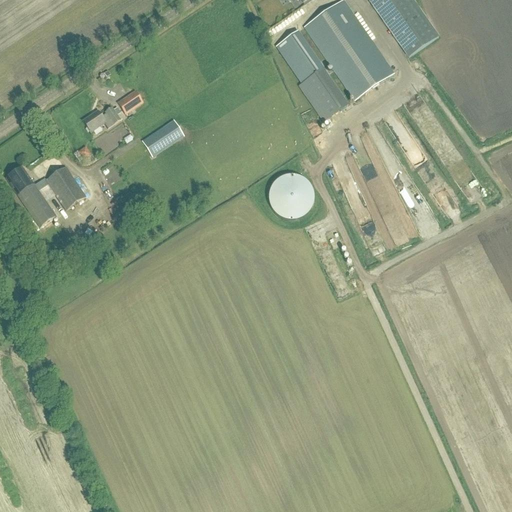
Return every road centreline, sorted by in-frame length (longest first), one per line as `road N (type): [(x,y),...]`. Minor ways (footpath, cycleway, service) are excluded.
road 1 (track): [(369,292),(469,511)]
road 2 (tertiary): [(0,131),(193,0)]
